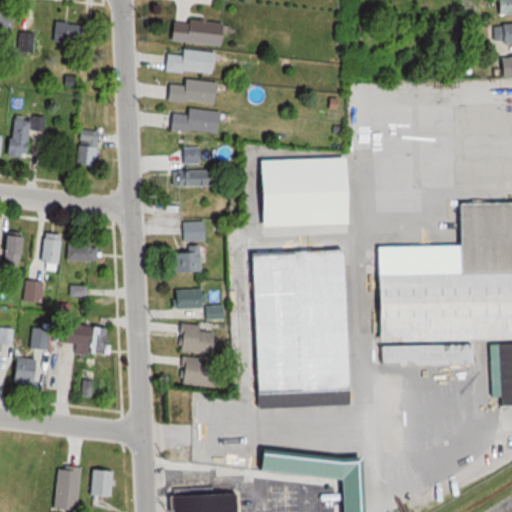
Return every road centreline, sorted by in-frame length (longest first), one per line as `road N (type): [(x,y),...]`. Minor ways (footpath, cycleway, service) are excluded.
road 1 (residential): [(146,511),(120,0)]
road 2 (residential): [(142,430),(0,414)]
road 3 (residential): [(131,207),(0,192)]
